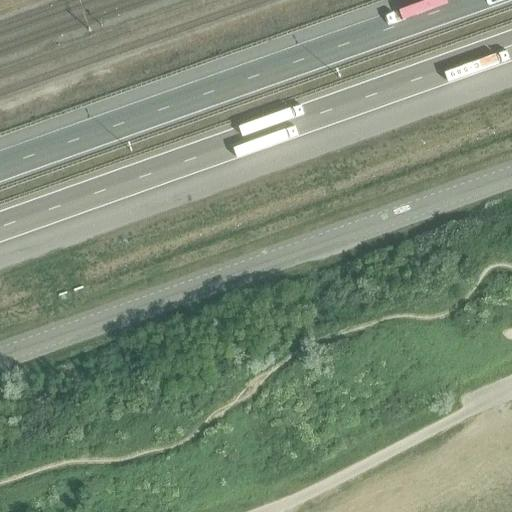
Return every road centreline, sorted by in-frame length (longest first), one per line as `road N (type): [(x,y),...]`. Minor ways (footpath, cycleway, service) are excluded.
road 1 (trunk): [(0,227),(511,45)]
road 2 (unclassified): [(0,356),(511,177)]
road 3 (trunk): [(468,0),(0,166)]
